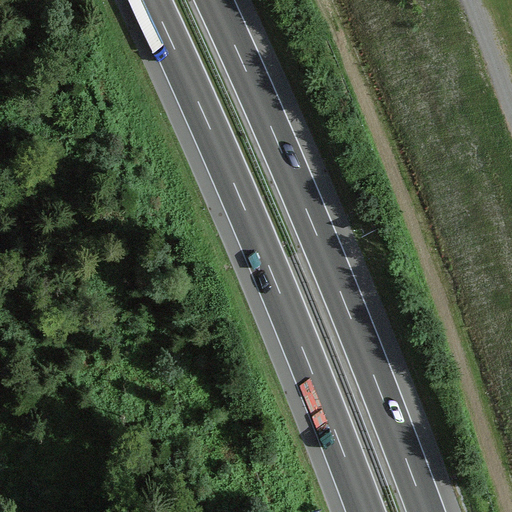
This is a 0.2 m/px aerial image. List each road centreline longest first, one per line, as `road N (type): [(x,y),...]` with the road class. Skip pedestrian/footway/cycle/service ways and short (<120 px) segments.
road 1 (motorway): [(149,0),(268,268),(363,511)]
road 2 (motorway): [(426,511),(311,218),(214,0)]
